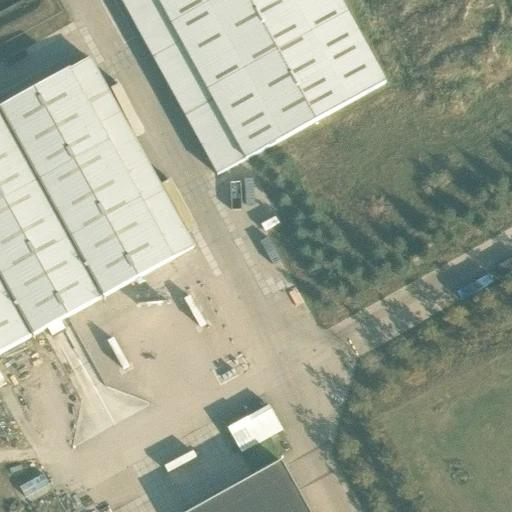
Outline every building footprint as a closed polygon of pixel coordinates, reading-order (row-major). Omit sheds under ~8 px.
[(124,0),(220,175),(387,84),(340,0),(124,0)] [(0,354),(173,259),(69,70),(0,108),(0,354)] [(282,430),(269,407),(228,430),(241,453),(282,430)] [(308,511),(281,462),(192,511),(308,511)] [(107,511),(107,510),(112,508),(104,481),(75,490),(80,507),(66,511),(107,511)]
